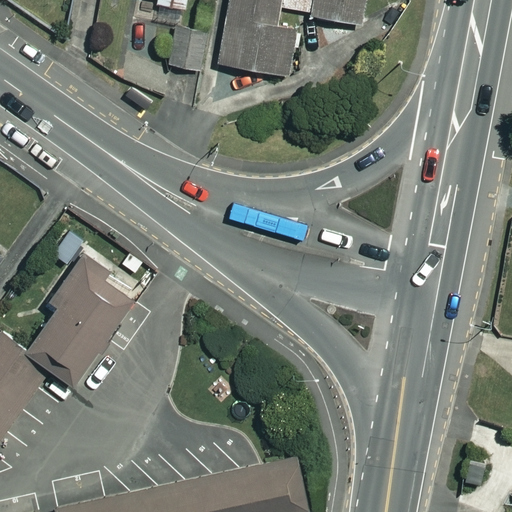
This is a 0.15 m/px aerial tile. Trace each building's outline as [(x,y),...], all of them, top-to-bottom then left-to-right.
[(165,0),(165,5),(192,10),(194,0),(165,0)] [(320,0),(236,0),(225,65),(292,77),(301,29),(283,26),(286,7),(319,13),(320,0)] [(320,0),(319,13),(318,17),(364,25),(368,0),(320,0)] [(214,34),(182,27),(174,65),(206,72),(214,34)] [(0,272),(10,259),(0,251),(0,272)] [(134,303),(81,267),(24,350),(77,386),(134,303)] [(0,434),(46,367),(2,338),(0,340),(0,434)] [(302,511),(293,467),(61,511),(302,511)]
